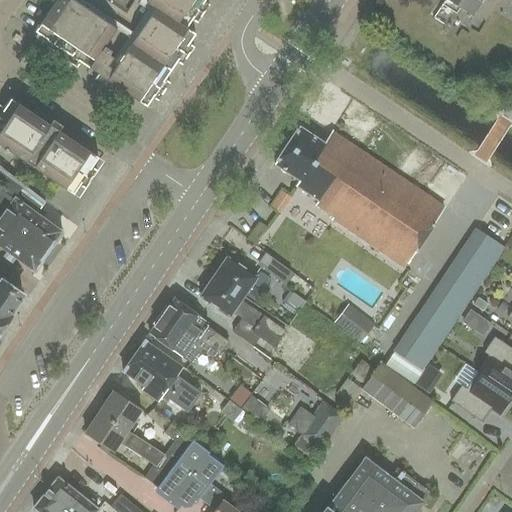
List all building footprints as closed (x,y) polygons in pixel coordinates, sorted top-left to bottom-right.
[(135,0),(128,11),(124,8),(129,0),(57,0),(36,32),(45,38),(42,43),(77,68),(81,63),(98,74),(95,79),(104,86),(108,81),(147,107),(153,98),(158,101),(170,83),(165,80),(177,62),(182,65),(195,47),(189,44),(196,34),(187,28),(193,20),(198,23),(210,5),(205,2),(205,0),(135,0)] [(448,0),(472,15),(481,0),(448,0)] [(92,168),(99,158),(60,132),(63,127),(54,120),(50,125),(11,99),(5,108),(0,105),(0,145),(6,149),(5,150),(7,152),(8,150),(74,195),(80,186),(85,189),(97,171),(92,168)] [(404,269),(444,211),(332,134),(324,145),(299,128),(275,164),(300,182),(296,187),(318,202),(315,206),(333,218),(333,219),(404,269)] [(0,246),(35,272),(64,232),(38,213),(46,203),(0,166),(0,246)] [(423,371),(505,248),(477,230),(395,352),(423,371)] [(268,256),(260,267),(284,284),(292,272),(268,256)] [(228,259),(215,278),(239,294),(243,297),(245,294),(255,300),(263,289),(253,282),(257,276),(246,269),(242,268),(228,259)] [(241,301),(243,297),(239,294),(215,278),(202,297),(215,306),(217,310),(228,318),(232,312),(242,319),(233,332),(254,347),(260,338),(274,348),(286,332),(241,301)] [(0,326),(1,328),(23,296),(0,279),(0,326)] [(479,299),(474,305),(483,311),(488,305),(479,299)] [(205,336),(224,350),(229,342),(206,326),(208,323),(176,300),(165,315),(201,341),(205,336)] [(375,324),(349,305),(335,323),(361,343),(375,324)] [(217,359),(224,350),(205,336),(201,341),(165,315),(151,335),(192,365),(204,349),(217,359)] [(484,319),(478,327),(486,333),(492,324),(484,319)] [(477,373),(511,395),(511,348),(495,337),(484,353),(489,356),(477,373)] [(178,365),(174,363),(146,342),(124,373),(145,388),(142,391),(159,403),(163,397),(168,401),(169,398),(188,412),(201,394),(177,377),(183,369),(178,365)] [(382,365),(363,390),(414,428),(433,403),(412,388),(384,367),(382,365)] [(501,415),(511,398),(511,395),(477,373),(466,389),(461,386),(451,401),(481,422),(491,408),(501,415)] [(423,375),(416,385),(426,392),(433,382),(423,375)] [(240,407),(251,394),(241,386),(230,399),(240,407)] [(114,393),(100,413),(132,435),(137,427),(133,424),(141,411),(114,393)] [(242,411),(230,401),(221,412),(234,421),(242,411)] [(344,417),(323,403),(299,437),(320,451),(344,417)] [(166,456),(132,435),(100,413),(86,433),(114,452),(121,443),(154,465),(145,478),(158,488),(184,454),(173,446),(166,456)] [(173,446),(184,454),(194,441),(172,425),(166,434),(176,441),(173,446)] [(194,441),(184,454),(158,488),(160,489),(158,491),(182,507),(183,506),(194,504),(196,505),(201,500),(212,485),(225,467),(209,455),(210,453),(194,441)] [(423,502),(430,492),(398,468),(391,478),(365,459),(325,511),(417,511),(425,503),(423,502)] [(39,511),(97,511),(99,510),(59,479),(35,509),(39,511)] [(225,495),(212,485),(201,500),(217,511),(216,511),(238,511),(221,500),(225,495)] [(142,511),(121,495),(111,508),(116,511),(142,511)]
